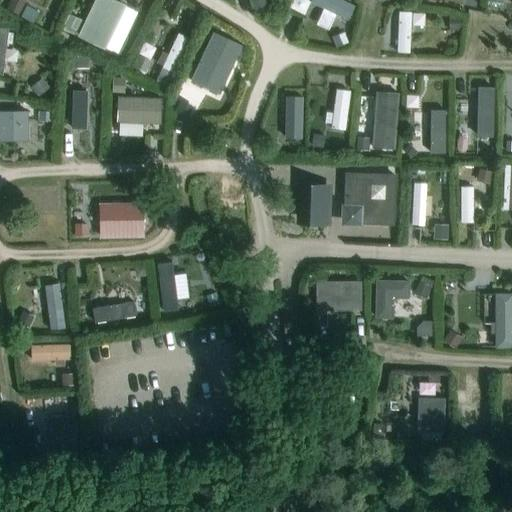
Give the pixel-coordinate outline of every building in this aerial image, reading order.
[(104,0),(90,30),(126,47),(135,28),(127,24),(137,0),(104,0)] [(333,0),(362,11),(366,0),(333,0)] [(341,18),(346,7),(334,1),(328,12),(341,18)] [(423,44),(424,14),(411,14),(410,44),(423,44)] [(0,58),(25,64),(30,41),(17,38),(21,21),(7,18),(0,48),(0,58)] [(175,21),(168,37),(180,42),(187,26),(175,21)] [(186,63),(201,28),(189,23),(174,58),(186,63)] [(231,86),(255,38),(225,23),(201,71),(231,86)] [(166,70),(178,76),(184,64),(172,58),(166,70)] [(89,97),(90,65),(79,64),(77,96),(89,97)] [(491,88),(492,65),(482,65),(481,88),(491,88)] [(342,124),(359,125),(361,78),(344,78),(342,124)] [(483,100),(483,125),(508,125),(508,80),(492,81),(493,100),(483,100)] [(408,139),(410,83),(387,82),(384,138),(408,139)] [(155,124),(155,115),(173,115),(174,88),(130,86),(129,122),(155,124)] [(291,117),(303,120),(310,90),(298,87),(291,117)] [(383,117),(384,95),(373,95),(372,117),(383,117)] [(50,131),(50,113),(40,113),(40,99),(7,100),(8,132),(50,131)] [(458,100),(441,100),(442,131),(458,131),(458,100)] [(96,109),(89,121),(100,126),(106,114),(96,109)] [(483,133),(467,133),(467,145),(483,145),(483,133)] [(425,172),(423,215),(436,215),(438,173),(425,172)] [(340,224),(361,225),(361,224),(393,225),(395,174),(345,173),(344,204),(341,204),(340,224)] [(484,213),(485,177),(473,177),(472,213),(484,213)] [(330,226),(331,184),(297,182),(295,224),(330,226)] [(145,219),(159,219),(158,185),(144,185),(145,219)] [(67,269),(54,269),(55,304),(68,303),(67,269)] [(325,297),(365,299),(367,270),(327,269),(325,297)] [(418,305),(418,270),(385,271),(386,305),(418,305)] [(500,305),(501,335),(511,334),(511,283),(495,284),(496,305),(500,305)] [(145,292),(102,293),(103,310),(146,308),(145,292)] [(219,303),(216,292),(206,296),(209,307),(219,303)] [(458,319),(453,331),(466,337),(471,324),(458,319)] [(39,331),(39,349),(80,348),(80,330),(39,331)] [(42,374),(54,370),(50,356),(37,360),(42,374)] [(428,387),(428,408),(454,407),(453,386),(428,387)] [(485,421),(498,421),(497,390),(484,390),(485,421)]
